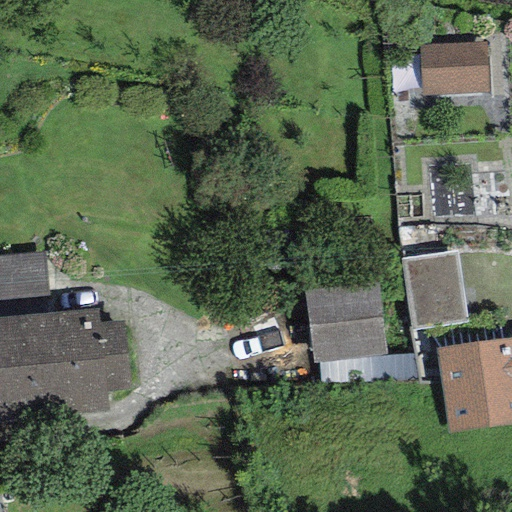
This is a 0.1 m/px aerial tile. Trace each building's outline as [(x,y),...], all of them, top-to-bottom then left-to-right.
[(487,45),(419,48),(422,97),(489,94),(487,45)] [(456,255),(401,262),(410,332),(465,325),(456,255)] [(0,421),(106,412),(104,394),(131,392),(125,323),(98,325),(97,310),(51,314),(46,256),(0,259),(0,421)] [(379,286),(304,295),(312,364),(387,356),(379,286)] [(511,338),(436,349),(446,433),(511,424),(511,338)]
